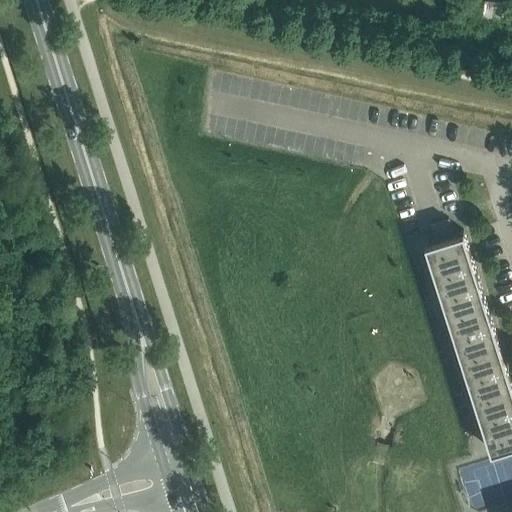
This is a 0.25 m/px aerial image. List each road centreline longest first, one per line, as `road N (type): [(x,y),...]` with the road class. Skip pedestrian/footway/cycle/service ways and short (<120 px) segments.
road 1 (secondary): [(137,323),(38,0)]
road 2 (secondary): [(137,323),(138,383),(156,441),(175,461)]
road 3 (secondary): [(175,461),(177,429),(156,356),(137,323)]
road 4 (unclassified): [(175,461),(96,486),(62,510)]
road 5 (unclassified): [(511,254),(483,164),(511,169)]
road 6 (unclassified): [(62,510),(182,486)]
